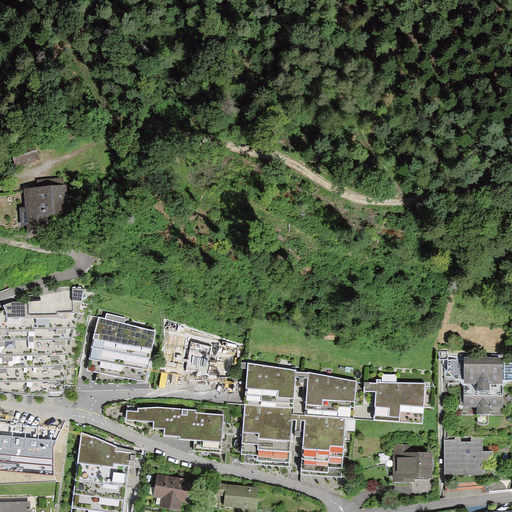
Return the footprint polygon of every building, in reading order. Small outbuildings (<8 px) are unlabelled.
[(38,148),(14,157),(18,169),(42,161),(38,148)] [(64,179),(40,181),(40,190),(28,190),(29,208),(25,209),(27,227),(30,226),(31,239),(48,238),(48,227),(71,225),(69,188),(65,189),(64,179)] [(0,306),(0,391),(67,396),(70,345),(82,300),(0,306)] [(155,330),(98,314),(84,383),(145,383),(155,330)] [(218,345),(188,339),(183,361),(200,364),(200,369),(212,372),(218,345)] [(507,360),(469,360),(468,410),(506,411),(507,360)] [(297,373),(249,364),(249,390),(281,392),(282,400),(297,401),(297,373)] [(359,384),(311,374),(311,407),(326,409),(326,402),(359,405),(359,384)] [(427,386),(380,386),(381,410),(394,411),(394,420),(404,420),(404,409),(427,410),(427,386)] [(180,410),(134,407),(133,422),(154,423),(154,430),(173,432),(173,439),(198,441),(198,451),(225,453),(225,416),(180,410)] [(294,410),(246,407),(242,465),(291,468),(294,410)] [(348,420),(308,417),(305,474),(334,476),(336,448),(347,449),(348,420)] [(116,446),(81,432),(71,511),(123,511),(131,449),(116,446)] [(56,440),(0,435),(0,469),(54,475),(53,447),(56,440)] [(484,442),(446,443),(447,479),(486,478),(486,468),(496,468),(495,454),(485,454),(484,442)] [(409,446),(394,446),(395,486),(437,485),(437,453),(410,454),(409,446)] [(195,481),(159,476),(156,498),(167,500),(165,508),(182,511),(183,502),(191,503),(195,481)] [(259,511),(262,489),(224,485),(222,509),(250,511),(259,511)] [(29,501),(0,502),(0,511),(32,511),(33,509),(30,509),(29,501)]
